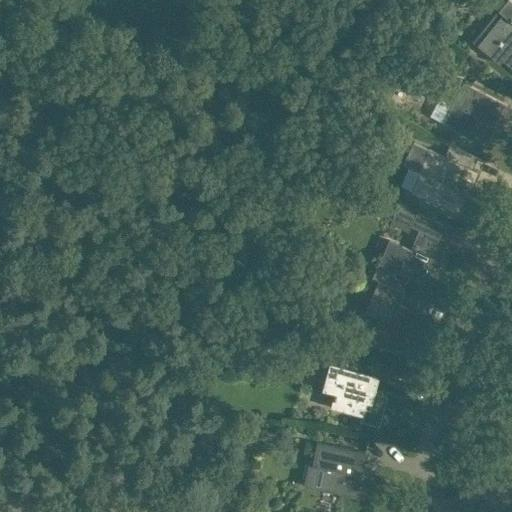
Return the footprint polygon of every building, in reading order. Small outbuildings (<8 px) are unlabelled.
[(511,0),(506,0),(496,14),(499,16),(477,44),(484,50),(500,62),(502,59),(511,67),(511,0)] [(398,79),(380,70),(371,89),(389,98),(398,79)] [(464,81),(450,106),(443,121),(468,134),(486,143),(498,118),(503,121),(511,105),(493,96),(464,81)] [(477,156),(459,148),(448,143),(443,154),(412,141),(403,163),(418,170),(409,191),(461,214),(475,182),(452,172),(456,161),(472,168),(477,156)] [(305,163),(295,172),(304,183),(314,175),(305,163)] [(411,247),(389,238),(378,262),(430,284),(447,245),(438,241),(445,223),(416,211),(410,225),(419,228),(411,247)] [(316,258),(309,274),(328,282),(335,266),(316,258)] [(368,340),(383,347),(400,354),(418,312),(399,303),(404,290),(378,279),(364,310),(378,316),(368,340)] [(265,294),(249,288),(243,305),(259,310),(265,294)] [(231,319),(242,324),(247,315),(236,309),(231,319)] [(253,322),(249,331),(258,335),(262,326),(253,322)] [(379,375),(341,365),(329,362),(322,390),(334,393),(330,406),(361,415),(360,420),(379,425),(387,395),(374,392),(379,375)] [(362,472),(366,451),(317,441),(312,464),(321,466),(316,487),(363,497),(368,473),(362,472)] [(217,449),(214,462),(228,465),(230,452),(217,449)]
